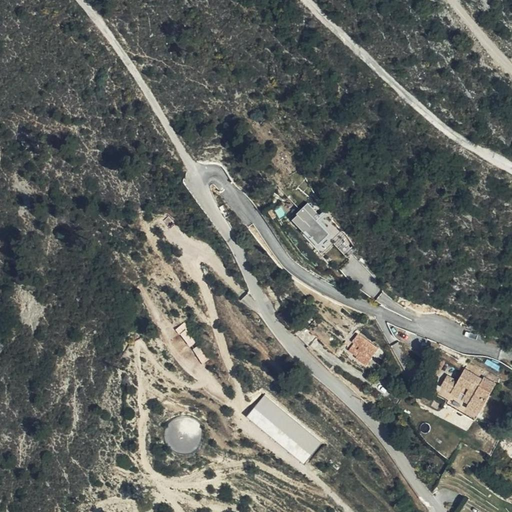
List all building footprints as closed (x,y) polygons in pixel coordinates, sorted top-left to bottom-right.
[(356,249),(356,244),(325,210),(321,214),(309,202),(299,211),(300,213),(295,218),(305,229),(303,230),(324,252),(335,242),(349,256),(356,249)] [(303,325),(321,341),(331,329),(313,314),(303,325)] [(367,365),(379,348),(358,333),(352,341),(354,342),(349,350),(357,356),(356,357),(367,365)] [(445,361),(439,357),(434,367),(440,371),(445,361)] [(447,401),(445,404),(474,420),(496,384),(484,377),(483,379),(465,369),(457,381),(448,375),(441,386),(445,389),(440,396),(447,401)] [(306,463),(324,441),(267,393),(249,415),(306,463)]
